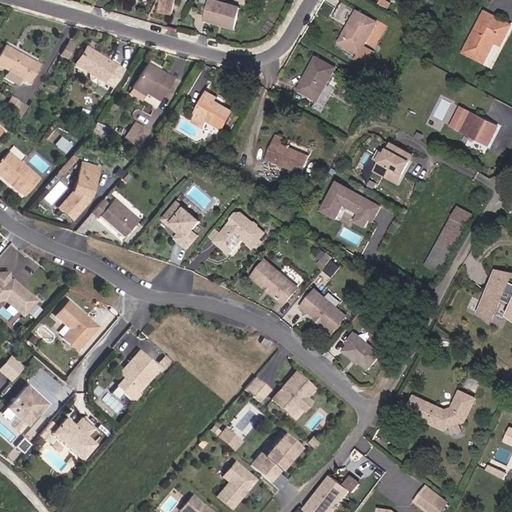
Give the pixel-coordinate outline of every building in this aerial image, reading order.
[(173,0),(162,0),(161,11),(172,13),(173,0)] [(235,9),(206,0),(199,21),(229,30),(235,9)] [(376,23),(342,3),(332,19),(351,29),(343,43),(359,53),(376,23)] [(460,52),(481,62),(491,42),(498,45),(506,26),(480,12),(460,52)] [(68,39),(62,55),(68,58),(75,42),(68,39)] [(496,44),(492,54),(498,57),(502,47),(496,44)] [(0,48),(0,67),(24,83),(35,66),(2,46),(0,48)] [(75,63),(103,81),(113,64),(84,46),(75,63)] [(297,89),(316,101),(335,68),(317,57),(297,89)] [(156,72),(158,69),(144,61),(142,64),(156,72)] [(130,85),(144,94),(146,90),(159,98),(172,77),(158,69),(156,72),(142,64),(130,85)] [(205,90),(203,93),(214,99),(216,95),(205,90)] [(214,99),(203,93),(193,112),(220,127),(230,107),(214,99)] [(497,126),(459,107),(450,126),(487,146),(497,126)] [(204,118),(193,112),(189,119),(200,126),(204,118)] [(147,126),(133,119),(125,134),(138,142),(147,126)] [(277,130),(265,156),(303,172),(312,152),(284,140),(286,135),(277,130)] [(396,183),(409,160),(407,154),(390,144),(384,155),(380,162),(375,171),(396,183)] [(380,162),(384,155),(379,152),(375,159),(380,162)] [(4,154),(0,158),(0,178),(23,197),(36,179),(4,154)] [(96,168),(80,163),(70,192),(56,207),(69,219),(86,201),(96,168)] [(381,207),(335,185),(321,214),(336,222),(343,208),(359,216),(354,223),(365,229),(369,221),(372,214),(376,216),(381,207)] [(99,201),(88,215),(94,220),(96,218),(121,238),(136,220),(110,199),(105,206),(99,201)] [(199,223),(176,204),(162,222),(174,232),(176,230),(180,233),(174,240),(186,250),(197,237),(191,232),(199,223)] [(422,256),(419,263),(438,274),(471,216),(456,208),(427,259),(422,256)] [(230,222),(213,242),(220,248),(226,240),(235,247),(240,239),(240,237),(243,237),(243,240),(252,247),(264,231),(256,226),(256,224),(253,222),(252,222),(240,213),(234,213),(230,219),(230,222)] [(226,240),(220,248),(228,255),(235,247),(226,240)] [(328,252),(320,266),(333,273),(341,260),(328,252)] [(300,287),(267,260),(253,277),(286,304),(300,287)] [(511,273),(504,270),(484,311),(497,317),(506,298),(511,300),(511,273)] [(0,302),(4,302),(22,318),(34,303),(20,291),(18,293),(13,289),(13,285),(11,283),(7,283),(6,276),(0,276),(0,302)] [(317,289),(302,306),(309,311),(310,310),(317,316),(320,316),(323,319),(324,322),(334,331),(348,315),(317,289)] [(417,309),(421,303),(414,299),(410,306),(417,309)] [(58,338),(72,351),(93,327),(63,301),(50,316),(65,329),(58,338)] [(353,339),(345,349),(355,357),(356,356),(361,360),(370,368),(383,352),(357,330),(351,338),(353,339)] [(263,335),(260,339),(267,345),(270,341),(263,335)] [(157,368),(137,351),(127,362),(132,366),(122,377),(116,385),(131,398),(157,368)] [(0,372),(11,381),(23,366),(10,355),(0,366),(0,372)] [(132,366),(127,362),(117,373),(122,377),(132,366)] [(295,373),(271,399),(290,415),(298,406),(305,398),(313,390),(295,373)] [(250,396),(261,384),(253,377),(251,378),(248,382),(242,389),(250,396)] [(34,392),(22,382),(20,384),(32,394),(34,392)] [(20,384),(1,406),(9,413),(11,411),(17,416),(15,418),(21,423),(33,410),(35,411),(44,401),(34,392),(32,394),(20,384)] [(256,401),(267,389),(261,384),(250,396),(256,401)] [(447,413),(417,398),(409,413),(442,429),(450,427),(461,425),(465,424),(471,413),(477,401),(462,394),(454,410),(447,413)] [(305,398),(298,406),(303,412),(311,403),(305,398)] [(69,423),(59,415),(46,430),(76,456),(89,441),(80,433),(69,423)] [(87,426),(75,416),(69,423),(80,433),(87,426)] [(37,435),(49,421),(46,418),(33,432),(37,435)] [(461,425),(450,427),(451,434),(462,431),(461,425)] [(222,428),(215,436),(230,449),(237,441),(222,428)] [(380,428),(378,439),(393,442),(395,431),(380,428)] [(18,450),(25,441),(18,435),(10,444),(18,450)] [(298,449),(282,435),(263,457),(258,454),(248,466),(267,483),(298,449)] [(381,464),(386,455),(372,447),(367,456),(381,464)] [(253,480),(232,462),(219,476),(226,482),(213,496),(227,509),(253,480)] [(330,476),(304,510),(306,511),(333,511),(350,491),(353,493),(360,483),(350,476),(343,485),(330,476)] [(442,511),(449,504),(428,488),(417,503),(429,511),(442,511)] [(207,511),(189,495),(176,509),(179,511),(207,511)]
